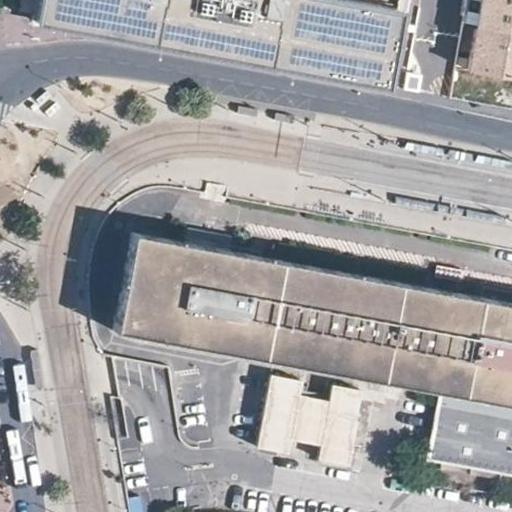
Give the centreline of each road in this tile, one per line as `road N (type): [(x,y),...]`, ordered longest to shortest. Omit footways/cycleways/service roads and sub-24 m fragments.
road 1 (residential): [(0,68),(86,55),(511,140)]
road 2 (residential): [(22,511),(0,373)]
